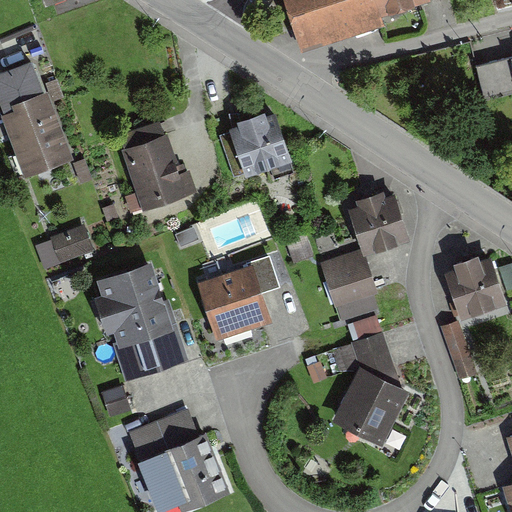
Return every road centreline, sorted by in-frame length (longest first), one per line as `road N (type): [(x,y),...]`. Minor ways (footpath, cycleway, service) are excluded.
road 1 (residential): [(455,188),(430,219),(418,280),(450,391),(452,436),(432,484),(402,511)]
road 2 (residential): [(511,18),(315,68),(303,87)]
road 3 (residential): [(294,511),(263,483),(247,424),(263,375),(287,355)]
road 4 (tertiary): [(455,188),(303,87)]
